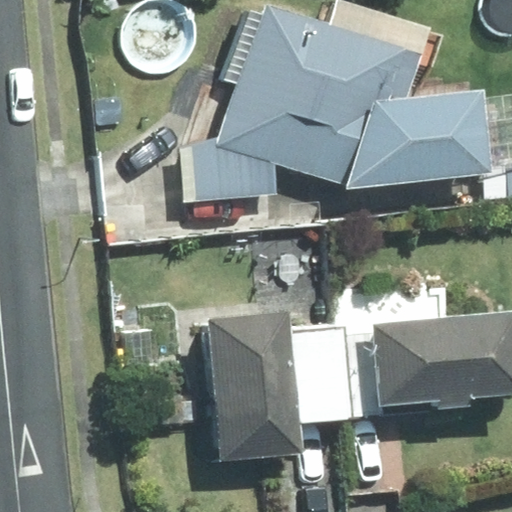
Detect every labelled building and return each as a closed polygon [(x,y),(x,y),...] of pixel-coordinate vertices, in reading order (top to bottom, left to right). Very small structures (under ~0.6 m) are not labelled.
[(385,46),(393,19),(330,0),(322,25),(257,5),(253,15),(237,9),(215,81),(232,86),(215,139),(181,148),(186,220),(266,212),(262,163),(338,187),(338,188),(483,173),(475,93),(398,101),(410,64),(393,58),(397,49),(385,46)] [(295,230),(297,256),(320,254),(319,228),(295,230)] [(200,301),(197,269),(182,270),(184,302),(200,301)] [(282,332),(280,313),(196,320),(209,463),(293,455),(290,424),(338,421),(330,329),(282,332)] [(457,411),(456,403),(511,399),(505,316),(360,328),(359,335),(334,338),(341,422),(372,420),(371,411),(425,406),(426,413),(457,411)]
